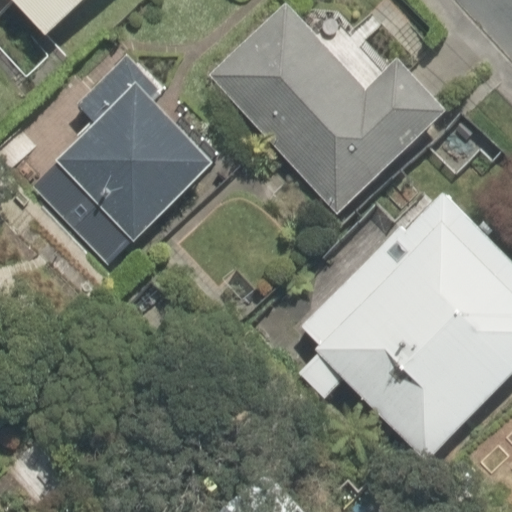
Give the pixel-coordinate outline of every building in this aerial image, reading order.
[(29,0),(67,45),(121,0),(29,0)] [(381,98),(318,12),(228,78),(324,210),(455,115),(421,69),(381,98)] [(119,55),(77,93),(80,152),(37,191),(120,283),(233,180),(119,55)] [(398,244),(385,229),(291,312),(437,479),(511,412),(511,259),(455,194),(398,244)] [(166,511),(342,511),(272,426),(166,511)]
